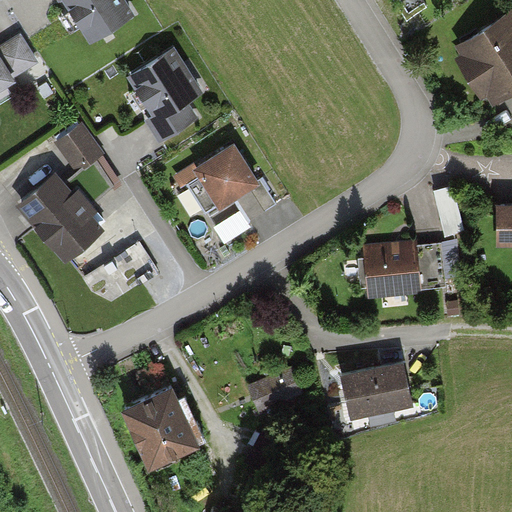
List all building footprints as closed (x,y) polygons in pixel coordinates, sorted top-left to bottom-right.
[(67,0),(93,41),(135,15),(125,0),(67,0)] [(398,0),(409,18),(429,7),(424,0),(398,0)] [(511,94),(511,13),(456,48),(493,106),(511,94)] [(0,38),(0,86),(40,62),(24,35),(5,47),(0,38)] [(212,104),(178,43),(121,74),(155,136),(212,104)] [(106,152),(86,125),(59,146),(79,172),(106,152)] [(268,183),(241,142),(201,168),(227,209),(268,183)] [(110,226),(65,172),(25,206),(70,260),(110,226)] [(511,205),(504,206),(503,247),(511,246),(511,205)] [(145,243),(90,277),(96,292),(117,301),(167,273),(145,243)] [(420,243),(370,247),(374,302),(425,298),(424,289),(447,287),(444,245),(420,247),(420,243)] [(411,362),(347,373),(355,415),(418,404),(411,362)] [(259,413),(307,397),(297,363),(248,379),(259,413)] [(172,386),(124,410),(153,469),(201,445),(172,386)]
